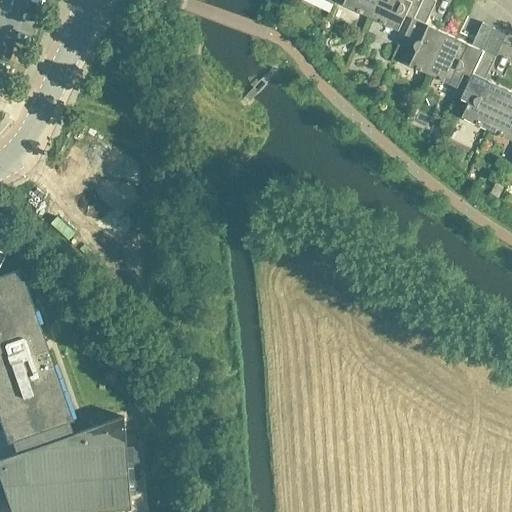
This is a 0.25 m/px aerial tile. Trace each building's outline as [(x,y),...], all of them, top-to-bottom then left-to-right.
[(336,0),(337,1),(371,17),(379,0),(336,0)] [(413,18),(421,0),(379,0),(371,17),(399,30),(406,15),(413,18)] [(449,34),(426,23),(436,1),(435,0),(421,0),(413,18),(401,42),(409,46),(402,61),(430,74),(449,34)] [(472,75),(483,50),(484,50),(495,28),(482,22),(472,45),(449,34),(430,74),(458,87),(465,72),(472,75)] [(509,89),(485,78),(496,56),(484,50),(483,50),(472,75),(461,98),(469,102),(462,116),(490,129),(509,89)] [(511,90),(509,89),(490,129),(511,139),(511,90)] [(73,420),(20,269),(0,275),(0,264),(5,253),(0,250),(0,421),(7,443),(12,441),(16,453),(0,458),(0,481),(10,511),(80,511),(130,508),(123,416),(122,416),(72,433),(68,422),(73,420)]
